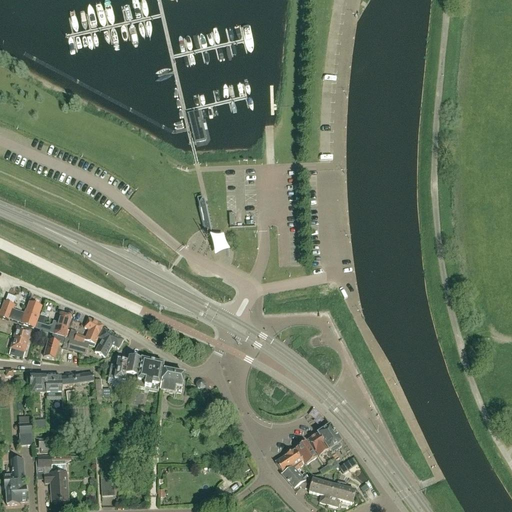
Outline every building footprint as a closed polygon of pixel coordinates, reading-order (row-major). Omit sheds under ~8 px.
[(199,206),(206,237),(207,238),(208,238),(211,233),(211,232),(204,201),(204,200),(203,200),(202,200),(201,200),(199,205),(199,206)] [(209,244),(216,260),(231,253),(224,237),(209,244)] [(9,291),(8,302),(24,303),(25,292),(9,291)] [(5,303),(0,315),(0,318),(8,321),(8,320),(34,329),(38,317),(41,308),(30,304),(27,313),(26,313),(25,315),(11,310),(12,305),(5,303)] [(41,313),(38,324),(45,326),(47,319),(46,319),(47,315),(41,313)] [(37,324),(35,330),(50,334),(65,339),(71,318),(60,315),(57,324),(53,322),(52,326),(48,327),(45,326),(38,324),(37,324)] [(71,331),(68,340),(74,342),(89,346),(94,348),(103,326),(89,320),(85,330),(88,331),(84,339),(76,335),(77,334),(71,331)] [(14,339),(28,343),(31,332),(17,328),(14,339)] [(118,351),(123,341),(104,331),(99,340),(101,341),(95,354),(105,359),(112,347),(118,351)] [(65,339),(52,336),(51,342),(48,341),(44,358),(55,361),(59,344),(63,346),(65,339)] [(28,343),(14,339),(11,349),(10,349),(9,356),(23,360),(25,353),(28,343)] [(89,346),(74,342),(65,339),(63,346),(62,350),(86,357),(89,346)] [(125,383),(129,360),(128,364),(118,362),(116,372),(110,371),(108,380),(108,384),(113,385),(112,387),(123,389),(124,383),(125,383)] [(125,383),(135,385),(137,385),(141,361),(141,362),(129,360),(125,383)] [(137,385),(135,385),(134,389),(144,391),(158,394),(159,388),(164,366),(141,361),(137,385)] [(184,376),(163,373),(160,393),(175,395),(176,389),(182,390),(184,376)] [(65,379),(62,379),(63,388),(80,386),(94,384),(92,374),(65,379)] [(47,402),(46,378),(30,378),(30,389),(31,389),(31,395),(45,395),(45,396),(46,396),(46,402),(47,402)] [(62,379),(46,378),(47,402),(61,401),(61,395),(62,395),(61,388),(63,388),(62,379)] [(205,386),(204,383),(202,382),(199,382),(197,384),(196,387),(198,389),(200,391),(203,390),(205,388),(205,386)] [(110,390),(95,390),(96,395),(97,406),(102,405),(101,397),(110,397),(110,390)] [(74,392),(66,393),(67,402),(75,401),(74,392)] [(24,425),(18,425),(19,436),(31,435),(31,425),(28,425),(28,422),(24,422),(24,425)] [(320,434),(318,435),(329,451),(330,450),(332,453),(341,447),(339,444),(340,443),(329,427),(320,433),(320,434)] [(329,451),(318,435),(317,436),(308,442),(318,458),(329,451)] [(50,440),(38,440),(38,455),(59,455),(59,449),(50,449),(50,440)] [(301,462),(304,466),(304,467),(316,459),(306,444),(294,451),(301,462)] [(301,462),(294,451),(275,464),(282,475),(301,462)] [(38,469),(44,469),(45,486),(50,485),(51,504),(69,503),(67,475),(66,475),(65,465),(71,462),(70,458),(37,460),(38,469)] [(12,476),(3,476),(4,494),(6,494),(7,507),(21,506),(21,504),(27,503),(26,492),(25,492),(23,460),(14,461),(11,461),(12,476)] [(301,462),(282,475),(283,475),(281,476),(288,484),(299,475),(296,472),(304,466),(301,462)] [(244,463),(235,469),(238,474),(248,468),(244,463)] [(349,471),(345,465),(338,469),(342,475),(349,471)] [(301,478),(299,475),(288,484),(294,491),(298,488),(308,480),(307,479),(305,478),(304,475),(301,478)] [(314,478),(312,476),(307,479),(308,480),(298,488),(310,491),(309,494),(321,498),(319,504),(328,507),(333,487),(313,482),(314,478)] [(101,480),(101,499),(114,498),(114,480),(101,480)] [(355,492),(333,487),(328,507),(338,509),(339,503),(351,506),(355,492)]
